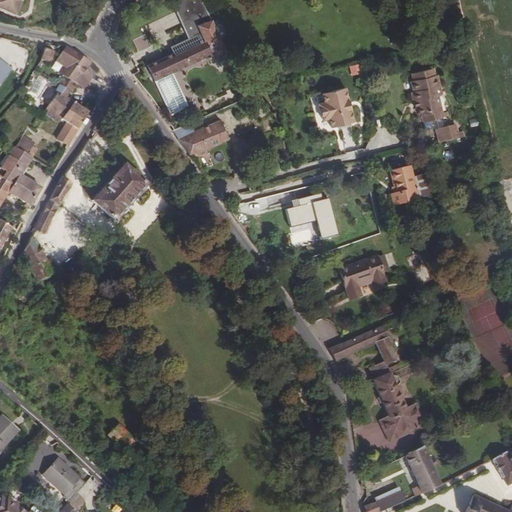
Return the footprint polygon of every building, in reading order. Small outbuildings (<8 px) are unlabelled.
[(0,0),(0,7),(15,14),(21,0),(0,0)] [(172,52),(147,63),(170,114),(188,105),(173,72),(210,55),(215,59),(223,55),(223,50),(216,33),(218,33),(219,30),(217,27),(215,25),(213,26),(202,0),(177,0),(172,2),(188,39),(169,47),(172,52)] [(146,35),(138,39),(142,46),(150,42),(146,35)] [(91,64),(65,47),(55,62),(62,66),(58,73),(63,76),(77,85),(83,89),(98,70),(91,64)] [(53,52),(44,48),(40,60),(49,63),(50,63),(53,52)] [(468,62),(465,53),(458,55),(460,64),(468,62)] [(361,70),(359,64),(350,66),(352,73),(361,70)] [(432,67),(410,73),(412,80),(409,80),(412,91),(410,92),(413,101),(415,100),(416,107),(419,114),(421,114),(423,121),(442,116),(436,94),(439,93),(437,86),(439,85),(436,74),(434,74),(432,67)] [(67,99),(77,85),(63,76),(58,83),(54,90),(59,93),(47,111),(61,120),(73,103),(67,99)] [(27,93),(36,99),(46,82),(38,77),(27,93)] [(345,88),(322,93),(325,102),(319,104),(323,120),(329,118),(331,128),(354,122),(351,109),(347,110),(345,101),(348,100),(345,88)] [(108,133),(123,112),(111,102),(96,126),(108,133)] [(88,113),(73,103),(61,120),(66,123),(56,140),(67,147),(88,113)] [(205,149),(228,139),(220,121),(179,139),(190,155),(196,153),(196,154),(200,154),(204,153),(206,150),(205,149)] [(449,127),(435,130),(438,143),(452,140),(449,127)] [(31,159),(14,148),(13,149),(0,168),(0,178),(12,187),(19,177),(31,159)] [(92,201),(114,221),(136,196),(147,185),(125,164),(92,201)] [(424,174),(412,177),(410,168),(390,173),(394,187),(396,194),(392,195),(391,196),(393,206),(418,199),(428,196),(429,194),(424,174)] [(0,204),(8,192),(29,206),(40,190),(19,177),(12,187),(0,178),(0,204)] [(61,177),(47,205),(34,230),(43,235),(58,205),(71,184),(61,177)] [(289,227),(317,222),(320,238),(337,235),(330,198),(321,199),(321,196),(285,203),(289,227)] [(0,247),(11,228),(0,221),(0,247)] [(31,235),(23,253),(37,282),(54,272),(31,235)] [(432,279),(419,252),(406,257),(418,285),(432,279)] [(376,256),(338,270),(348,299),(360,294),(358,289),(357,285),(371,280),(372,283),(373,287),(385,283),(381,271),(387,269),(383,256),(376,258),(376,256)] [(61,279),(66,286),(73,281),(68,274),(61,279)] [(358,289),(372,283),(371,280),(357,285),(358,289)] [(32,319),(53,304),(45,294),(25,309),(32,319)] [(398,360),(382,326),(329,349),(335,361),(375,344),(384,362),(385,365),(398,360)] [(384,362),(369,369),(373,379),(388,372),(385,365),(384,362)] [(400,382),(397,376),(390,375),(389,372),(373,379),(389,416),(381,420),(391,441),(423,426),(413,405),(405,408),(396,387),(400,382)] [(239,391),(235,403),(249,408),(253,396),(239,391)] [(0,418),(0,450),(19,430),(3,415),(0,418)] [(218,418),(212,420),(216,433),(222,431),(218,418)] [(108,435),(120,448),(131,437),(118,425),(108,435)] [(427,455),(423,445),(403,454),(418,486),(412,489),(415,497),(441,485),(432,465),(437,462),(435,459),(430,461),(427,455)] [(511,445),(505,450),(506,453),(492,461),(501,478),(502,478),(506,485),(511,482),(511,445)] [(70,500),(85,484),(57,458),(42,475),(70,500)] [(247,496),(269,498),(272,475),(249,473),(247,496)] [(375,502),(379,511),(380,511),(405,501),(398,487),(373,498),(375,502)] [(464,511),(511,511),(511,506),(508,504),(505,510),(472,495),(464,511)] [(6,500),(3,497),(0,501),(0,511),(25,511),(19,507),(21,505),(10,496),(6,500)] [(379,511),(375,502),(364,506),(364,511),(379,511)]
